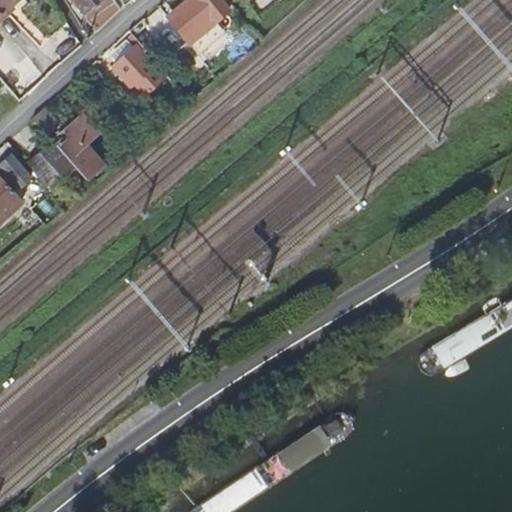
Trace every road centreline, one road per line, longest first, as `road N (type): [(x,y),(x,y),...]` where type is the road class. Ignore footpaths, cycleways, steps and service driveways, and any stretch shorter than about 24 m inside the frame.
road 1 (secondary): [(55,511),(249,372),(511,206)]
road 2 (residential): [(0,134),(150,0)]
